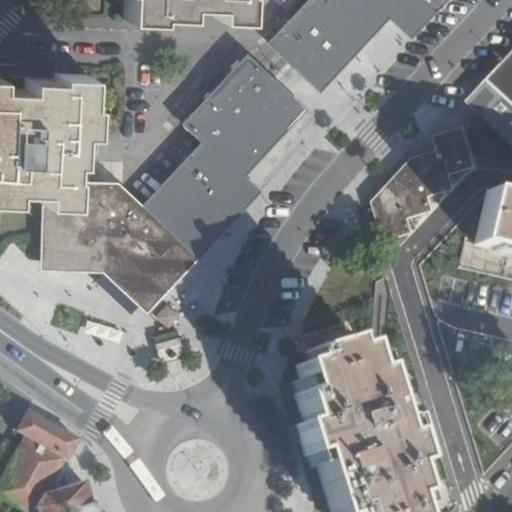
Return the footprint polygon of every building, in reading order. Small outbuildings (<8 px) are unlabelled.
[(121,0),(121,19),(155,20),(155,14),(185,16),(186,6),(212,7),(212,18),(243,19),(243,0),(121,0)] [(385,9),(409,31),(437,0),(312,0),(281,32),(278,30),(270,38),(273,40),(269,44),(304,77),(319,60),(329,69),(385,9)] [(143,207),(191,250),(210,230),(203,222),(244,178),(235,170),(297,105),(245,56),(182,123),(189,131),(188,133),(198,142),(200,141),(202,143),(143,207)] [(483,92),(470,106),(497,131),(511,144),(511,58),(511,59),(483,92)] [(0,203),(11,204),(12,191),(39,193),(38,203),(46,204),(67,204),(68,175),(69,163),(75,163),(77,136),(89,136),(90,103),(86,103),(86,74),(53,72),(52,78),(24,76),(23,89),(0,88),(0,203)] [(395,196),(370,205),(380,241),(408,233),(404,219),(429,210),(425,196),(448,190),(444,174),(470,167),(459,130),(442,135),(433,139),(437,153),(414,160),(419,173),(392,182),(395,196)] [(100,259),(107,265),(99,273),(138,307),(145,299),(191,250),(143,207),(124,190),(120,186),(71,186),(71,175),(68,175),(67,204),(46,204),(44,268),(72,269),(73,257),(100,259)] [(511,194),(487,188),(474,246),(511,254),(511,194)] [(421,511),(408,468),(418,464),(408,433),(398,436),(378,371),(368,374),(360,350),(348,353),(343,337),(303,350),(307,363),(295,367),(303,393),(294,395),(303,423),(293,426),(303,458),(312,455),(330,511),(421,511)] [(82,511),(74,484),(65,487),(58,461),(68,441),(18,413),(6,433),(14,438),(0,463),(0,504),(12,511),(82,511)]
